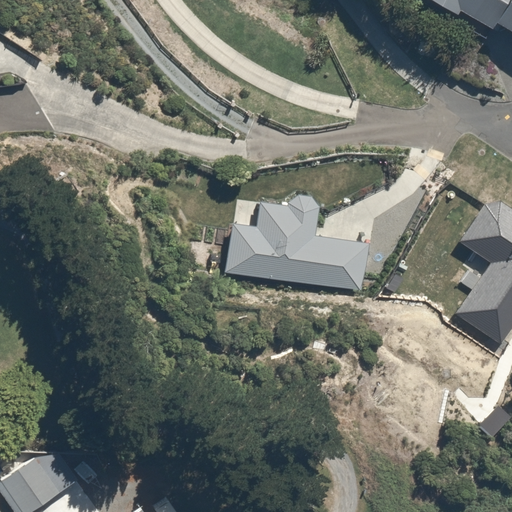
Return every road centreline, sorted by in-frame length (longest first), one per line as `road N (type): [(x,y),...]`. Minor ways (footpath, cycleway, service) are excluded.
road 1 (residential): [(340,511),(347,481),(319,442),(277,425),(135,418),(106,407),(65,354),(34,240),(0,218)]
road 2 (unknown): [(511,123),(313,141)]
road 3 (unknown): [(511,114),(441,60),(392,0)]
